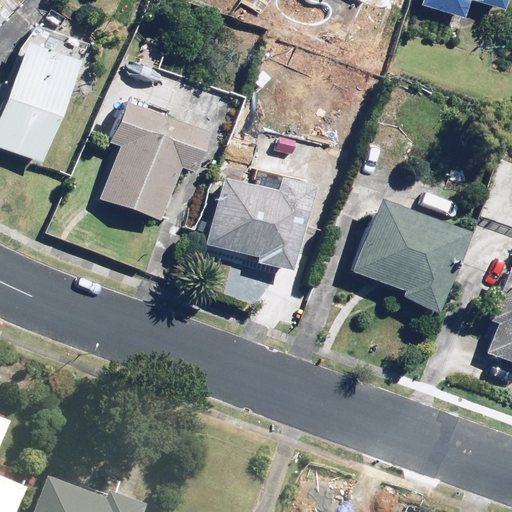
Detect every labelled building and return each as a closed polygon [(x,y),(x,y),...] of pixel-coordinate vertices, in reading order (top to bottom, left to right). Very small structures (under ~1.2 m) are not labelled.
[(418,0),(461,16),(466,0),(474,0),(500,9),(503,0),(418,0)] [(86,42),(35,23),(0,112),(0,144),(40,160),(86,42)] [(204,129),(124,100),(110,139),(118,142),(99,197),(160,219),(180,165),(189,169),(204,129)] [(293,268),(312,185),(288,180),(293,156),(285,154),(289,137),(259,130),(247,184),(219,177),(205,241),(256,253),(255,259),(293,268)] [(464,229),(377,197),(350,271),(404,291),(401,298),(434,310),(464,229)] [(511,267),(510,267),(489,323),(498,326),(488,355),(511,363),(511,267)] [(0,448),(14,418),(0,411),(0,511),(14,511),(27,483),(0,470),(0,448)] [(49,474),(36,511),(140,511),(145,499),(111,488),(110,494),(49,474)]
